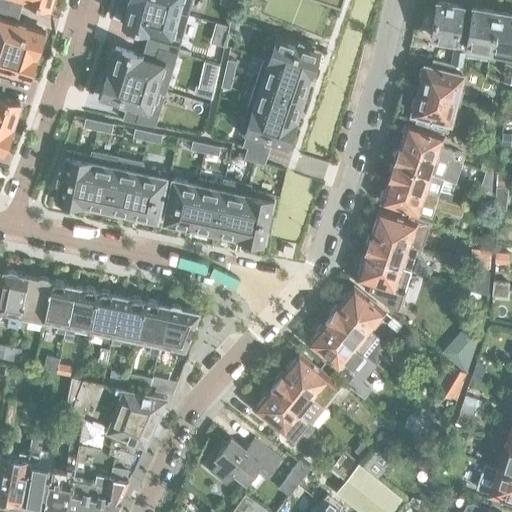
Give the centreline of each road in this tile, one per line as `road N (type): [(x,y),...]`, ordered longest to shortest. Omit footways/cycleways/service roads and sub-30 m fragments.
road 1 (residential): [(283,297),(318,257),(392,0)]
road 2 (residential): [(9,227),(230,275),(283,297)]
road 3 (residential): [(138,511),(180,425),(283,297)]
road 4 (residential): [(9,227),(86,0)]
